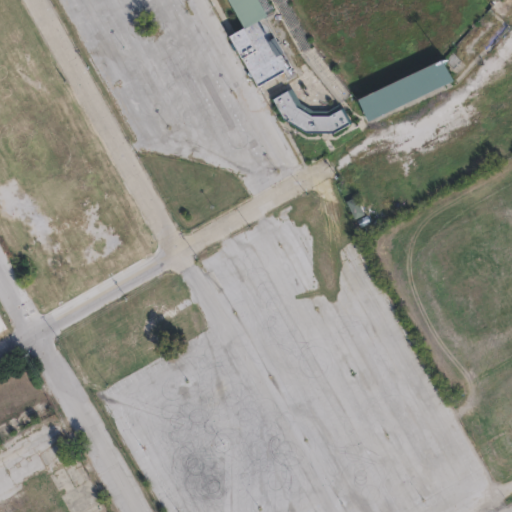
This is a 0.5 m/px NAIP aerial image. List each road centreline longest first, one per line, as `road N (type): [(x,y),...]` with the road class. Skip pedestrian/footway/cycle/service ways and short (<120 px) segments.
road 1 (residential): [(180,247),(38,0)]
road 2 (residential): [(0,274),(133,511)]
road 3 (residential): [(0,350),(180,247)]
road 4 (residential): [(180,247),(306,171)]
